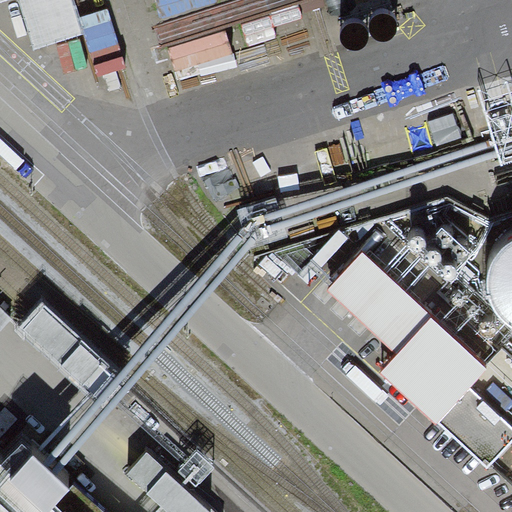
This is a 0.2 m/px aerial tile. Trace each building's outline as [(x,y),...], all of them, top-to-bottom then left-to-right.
[(71,0),(0,0),(0,3),(10,0),(18,0),(35,51),(83,35),(71,0)] [(428,203),(418,204),(401,212),(387,225),(379,242),(378,260),(381,275),(390,291),(405,303),(422,309),(445,308),(462,300),(475,287),(485,262),(483,243),(476,226),(463,213),(446,204),(428,203)] [(511,210),(499,222),(492,238),(490,255),(491,266),(499,282),(511,294),(511,293),(511,210)] [(439,422),(470,388),(487,369),(432,319),(381,374),(437,424),(439,422)] [(511,439),(511,428),(470,388),(439,422),(487,467),(511,439)] [(51,511),(0,465),(0,511),(51,511)]
